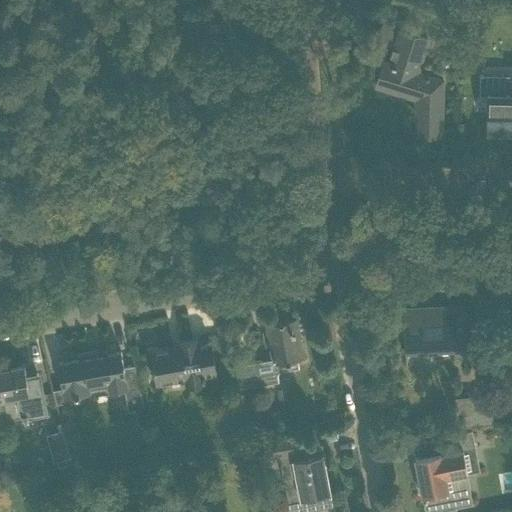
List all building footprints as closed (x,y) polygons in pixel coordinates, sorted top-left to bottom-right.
[(427,39),(420,37),(401,31),(390,64),(384,62),(376,86),(415,98),(415,107),(417,107),(417,136),(440,136),(441,84),(416,75),(427,39)] [(487,95),(487,117),(485,117),(485,128),(487,128),(487,133),(488,133),(488,131),(511,131),(511,81),(499,81),(499,75),(482,75),(483,74),(479,74),(479,95),(487,95)] [(454,360),(469,359),(465,306),(403,310),(405,351),(453,349),(454,360)] [(235,369),(235,370),(239,388),(279,381),(278,375),(278,374),(278,373),(279,372),(280,371),(281,371),(299,368),(297,359),(303,358),(296,318),(266,323),(269,338),(269,339),(270,344),(270,345),(272,358),(240,364),(239,364),(238,365),(237,365),(236,366),(236,367),(236,368),(235,369)] [(181,347),(151,352),(153,365),(152,365),(153,370),(154,369),(156,382),(187,377),(189,387),(203,384),(202,378),(205,378),(204,374),(216,372),(211,342),(198,344),(197,340),(180,343),(181,347)] [(124,366),(121,351),(116,352),(70,360),(58,362),(64,394),(64,395),(74,394),(74,395),(80,394),(80,393),(90,391),(89,384),(108,380),(109,390),(127,387),(127,382),(139,379),(135,364),(124,366)] [(25,366),(0,370),(0,379),(6,407),(4,407),(5,413),(6,416),(22,414),(22,416),(27,415),(27,413),(45,410),(41,385),(39,386),(37,373),(36,373),(26,375),(25,366)] [(454,427),(491,424),(490,395),(452,397),(454,427)] [(243,444),(236,405),(223,407),(230,446),(243,444)] [(142,407),(133,409),(136,425),(145,423),(142,407)] [(440,453),(434,454),(415,458),(419,480),(416,480),(418,492),(421,492),(422,495),(425,494),(426,502),(424,504),(424,506),(425,508),(428,509),(428,511),(434,511),(456,508),(456,506),(471,503),(466,473),(467,472),(463,451),(474,448),(471,431),(437,438),(440,453)] [(62,433),(46,437),(54,463),(56,462),(58,466),(71,463),(62,433)] [(242,445),(245,460),(292,451),(289,435),(242,445)] [(294,458),(297,476),(286,478),(292,511),(293,511),(331,505),(328,492),(329,492),(322,453),(294,458)]
